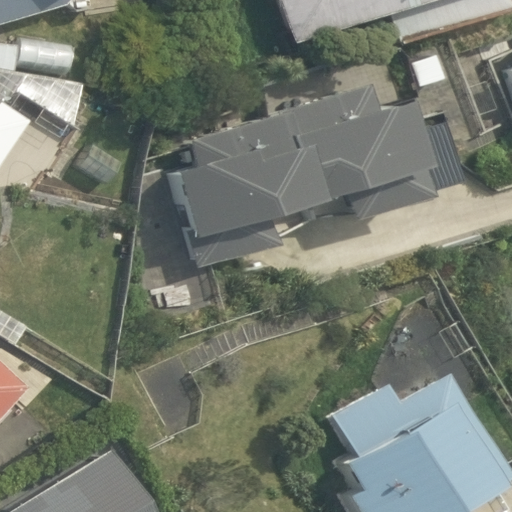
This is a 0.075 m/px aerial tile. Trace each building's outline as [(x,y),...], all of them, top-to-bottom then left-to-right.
[(0,0),(0,24),(58,7),(60,0),(0,0)] [(511,0),(274,0),(289,43),(394,11),(405,42),(511,8),(511,0)] [(195,267),(274,244),(264,215),(340,191),(349,219),(426,194),(416,164),(422,162),(400,98),(369,107),(361,83),(183,138),(192,163),(165,173),(195,267)] [(0,161),(26,121),(0,104),(0,161)] [(0,471),(53,436),(23,406),(35,394),(0,362),(0,471)] [(453,511),(452,509),(508,476),(445,371),(395,400),(384,383),(326,415),(351,454),(338,461),(354,487),(341,494),(351,511),(453,511)] [(143,511),(104,449),(0,510),(1,511),(143,511)]
